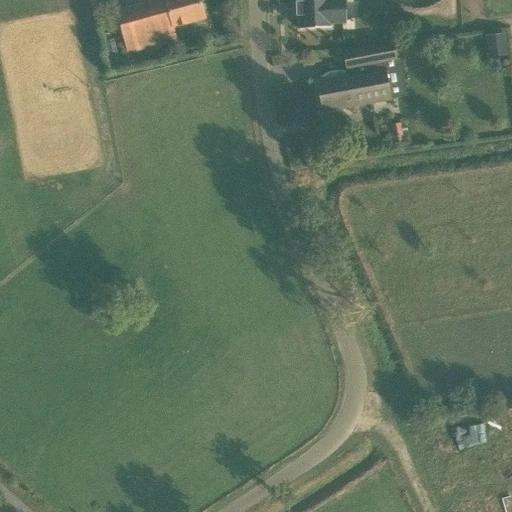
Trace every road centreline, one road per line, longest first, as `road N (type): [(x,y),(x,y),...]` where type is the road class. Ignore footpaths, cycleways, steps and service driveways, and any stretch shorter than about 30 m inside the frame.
road 1 (unclassified): [(232,511),(339,438),(351,421),(354,387),(349,355),(286,205),(265,119),(256,0)]
road 2 (track): [(427,511),(387,434),(351,421)]
